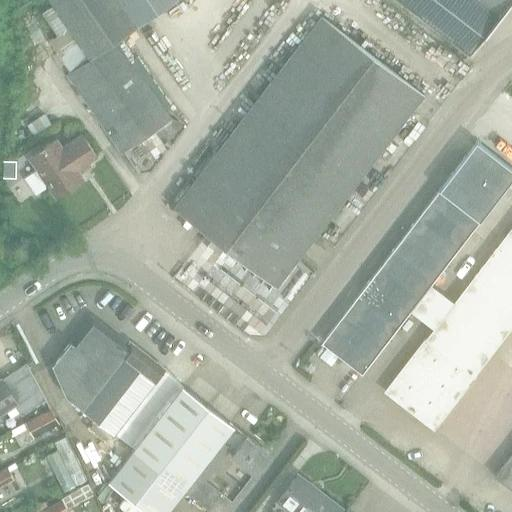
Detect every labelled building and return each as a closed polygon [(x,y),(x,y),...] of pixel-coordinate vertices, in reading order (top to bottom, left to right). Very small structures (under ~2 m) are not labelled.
[(116,39),(136,25),(119,0),(52,0),(55,4),(41,12),(57,35),(50,39),(70,70),(67,72),(120,152),(170,118),(116,39)] [(119,0),(136,25),(173,0),(119,0)] [(401,0),(470,53),(499,14),(510,0),(401,0)] [(174,206),(275,284),(423,93),(322,15),(174,206)] [(38,169),(24,178),(35,194),(49,185),(56,195),(83,177),(76,167),(95,154),(81,132),(61,145),(56,138),(29,156),(38,169)] [(511,168),(476,141),(321,341),(361,371),(458,247),(467,254),(479,239),(469,232),(511,176),(511,168)] [(511,226),(385,390),(433,426),(511,324),(511,226)] [(257,271),(248,282),(260,291),(269,280),(257,271)] [(266,334),(274,324),(263,315),(255,326),(266,334)] [(132,448),(182,385),(131,345),(130,347),(92,317),(72,342),(70,340),(51,364),(65,395),(83,408),(82,409),(132,448)] [(21,349),(31,344),(22,327),(12,332),(21,349)] [(21,413),(44,397),(25,361),(7,373),(11,378),(4,382),(1,377),(0,377),(0,413),(15,404),(21,413)] [(208,509),(221,492),(203,479),(228,447),(228,446),(221,440),(233,424),(182,385),(132,448),(108,480),(148,511),(165,511),(182,490),(208,509)] [(24,422),(32,437),(58,423),(49,407),(24,422)] [(228,446),(228,447),(233,451),(231,454),(254,472),(269,452),(233,424),(221,440),(228,446)] [(54,444),(67,482),(90,474),(73,425),(60,430),(64,440),(54,444)] [(511,452),(494,475),(511,488),(511,452)] [(0,484),(13,477),(7,466),(0,469),(0,484)] [(317,489),(317,490),(296,474),(277,499),(294,511),(336,511),(340,507),(317,489)] [(67,511),(61,501),(41,511),(67,511)]
